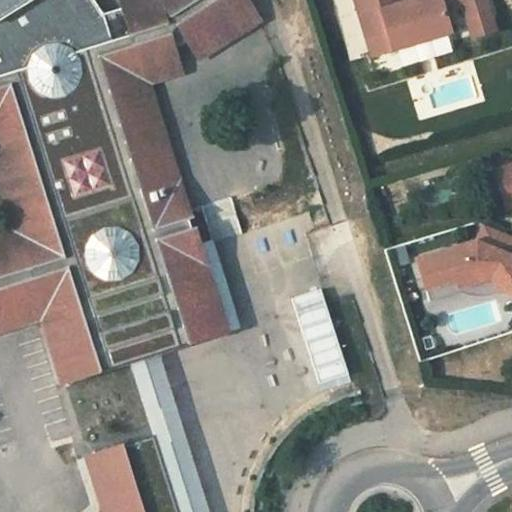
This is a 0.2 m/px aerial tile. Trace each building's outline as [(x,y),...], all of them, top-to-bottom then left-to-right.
[(0,0),(0,17),(27,0),(0,0)] [(27,0),(0,17),(0,85),(16,80),(91,57),(129,44),(119,10),(102,15),(92,18),(83,3),(86,0),(27,0)] [(102,15),(93,0),(86,0),(83,3),(92,18),(102,15)] [(129,44),(91,57),(184,349),(228,335),(200,247),(149,86),(183,76),(173,46),(185,40),(198,63),(262,23),(246,0),(219,0),(173,31),(129,44)] [(123,0),(117,2),(119,10),(129,44),(173,31),(219,0),(123,0)] [(357,0),(370,40),(391,34),(395,48),(452,30),(446,9),(465,3),(469,16),(491,9),(488,0),(412,0),(404,3),(402,0),(357,0)] [(491,9),(469,16),(475,35),(497,28),(491,9)] [(391,34),(370,40),(375,54),(395,48),(391,34)] [(16,80),(108,372),(129,366),(161,356),(184,349),(91,57),(16,80)] [(108,372),(16,80),(0,85),(0,176),(18,234),(0,239),(0,336),(43,323),(65,386),(108,372)] [(511,164),(494,171),(506,209),(511,206),(511,164)] [(511,240),(485,229),(479,245),(511,259),(511,240)] [(200,247),(228,335),(241,331),(213,243),(200,247)] [(430,303),(493,284),(496,293),(511,299),(511,259),(479,245),(418,263),(430,303)] [(129,366),(152,434),(176,511),(210,511),(161,356),(129,366)] [(176,511),(152,434),(85,454),(103,511),(176,511)]
